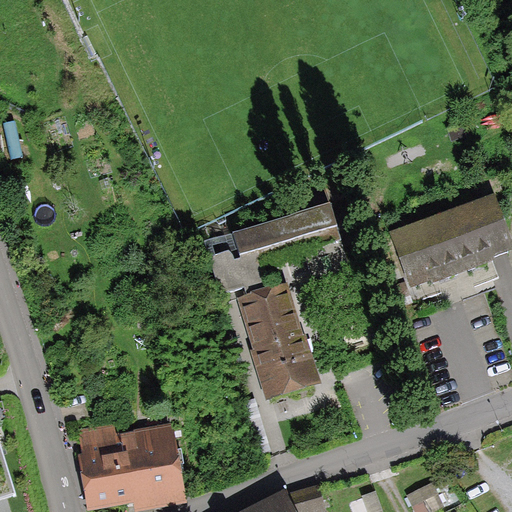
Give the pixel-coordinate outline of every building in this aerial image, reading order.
[(511,242),(495,197),(390,235),(410,291),(432,284),(433,286),(494,264),(493,262),(511,254),(511,242)] [(352,274),(332,207),(233,237),(241,263),(235,264),(233,260),(231,257),(228,255),(210,261),(221,299),(245,291),(248,298),(270,291),(263,267),(305,255),(314,285),(352,274)] [(250,352),(266,403),(322,386),(307,336),(304,337),(288,286),(270,291),(248,298),(238,301),(253,352),(250,352)] [(270,444),(256,399),(242,404),(255,449),(270,444)] [(78,457),(87,511),(98,511),(135,505),(136,511),(150,511),(187,505),(173,425),(118,435),(116,424),(78,430),(83,456),(78,457)] [(0,503),(17,498),(0,444),(0,503)] [(272,452),(270,444),(255,449),(257,457),(272,452)] [(409,489),(420,511),(426,511),(444,504),(432,479),(409,489)] [(326,511),(320,487),(285,495),(293,511),(326,511)] [(378,488),(356,496),(361,511),(381,511),(387,510),(378,488)] [(293,511),(285,495),(252,511),(293,511)]
